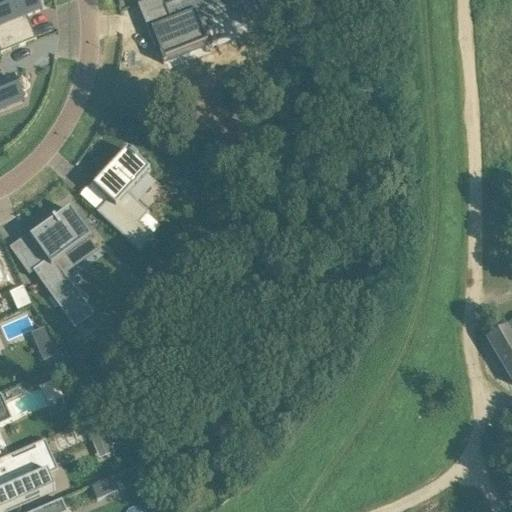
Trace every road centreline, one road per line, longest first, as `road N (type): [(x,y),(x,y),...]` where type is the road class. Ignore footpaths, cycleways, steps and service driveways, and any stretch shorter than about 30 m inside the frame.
road 1 (track): [(481,406),(467,331),(474,192),(462,0)]
road 2 (residential): [(0,190),(46,151),(73,111),(87,69),(85,0)]
road 3 (unclassified): [(384,511),(450,479),(475,444),(481,406)]
